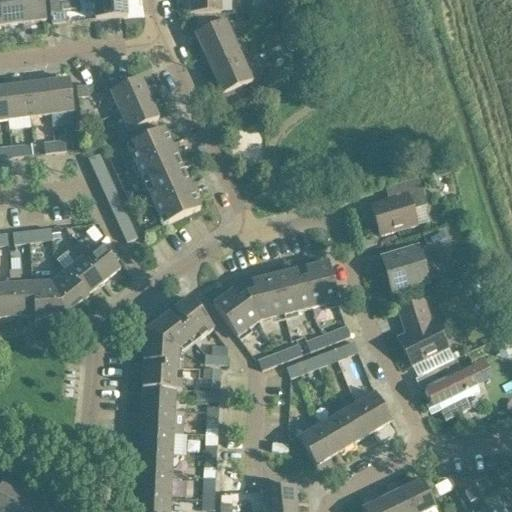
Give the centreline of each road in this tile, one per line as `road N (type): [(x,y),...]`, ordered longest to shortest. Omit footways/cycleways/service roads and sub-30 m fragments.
road 1 (residential): [(429,447),(365,322),(336,228),(309,222),(248,236)]
road 2 (residential): [(72,462),(86,425),(98,332),(114,309),(248,236)]
road 3 (residential): [(248,236),(161,41)]
road 4 (residential): [(0,61),(161,41)]
road 5 (residential): [(325,511),(429,447)]
